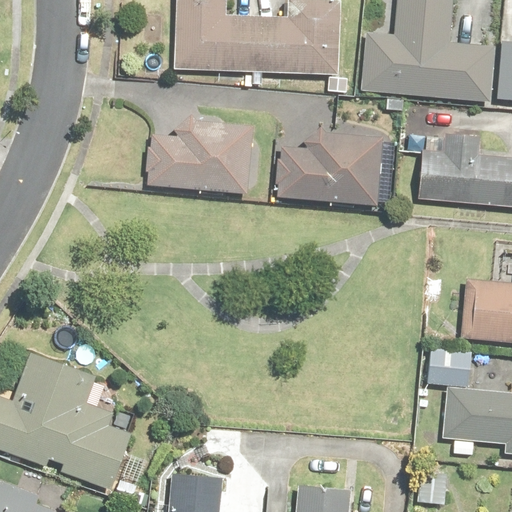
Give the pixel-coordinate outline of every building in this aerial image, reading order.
[(192,94),(257,97),(321,97),(322,14),(258,14),(258,36),(202,34),(201,0),(138,0),(138,93),(192,93),(192,94)] [(369,0),(363,57),(338,55),(334,114),(457,124),(462,65),(427,62),(433,0),(369,0)] [(511,35),(510,76),(498,75),(497,122),(511,122),(511,35)] [(393,205),(449,210),(448,217),(511,218),(511,165),(457,164),(458,148),(398,143),(393,205)] [(160,145),(159,156),(120,153),(116,206),(222,214),(226,162),(219,161),(220,148),(160,145)] [(355,164),(243,157),(239,218),(351,224),(355,164)] [(511,273),(490,272),(488,308),(450,305),(446,353),(511,358),(511,273)] [(0,383),(0,422),(10,426),(5,436),(0,433),(0,481),(71,511),(78,511),(95,474),(92,473),(101,454),(55,432),(67,404),(3,376),(0,383)] [(511,426),(430,419),(427,454),(453,458),(451,473),(511,479),(511,426)] [(449,474),(433,472),(430,505),(445,507),(449,474)] [(322,511),(323,509),(273,505),(272,511),(195,511),(197,497),(142,492),(140,511),(322,511)] [(511,511),(511,495),(502,495),(500,511),(511,511)]
